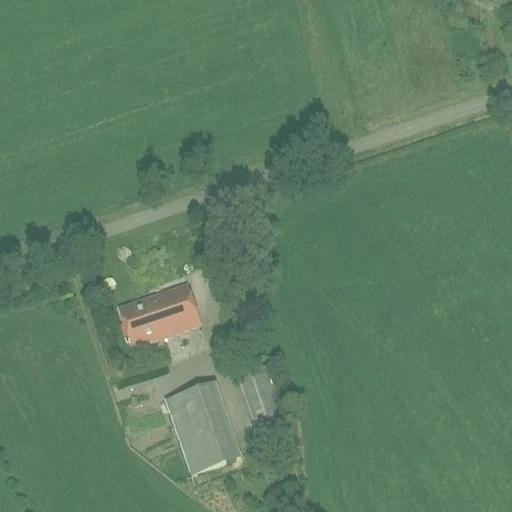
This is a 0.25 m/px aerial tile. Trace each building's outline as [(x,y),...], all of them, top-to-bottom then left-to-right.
[(132,351),(200,328),(187,288),(119,311),(132,351)] [(254,424),(285,414),(269,367),(238,377),(254,424)] [(192,479),(242,461),(217,385),(165,402),(192,479)] [(31,444),(52,511),(135,511),(125,477),(110,481),(112,491),(93,496),(89,484),(100,480),(90,449),(86,450),(83,440),(53,449),(49,438),(31,444)] [(20,472),(31,468),(23,447),(13,451),(20,472)]
